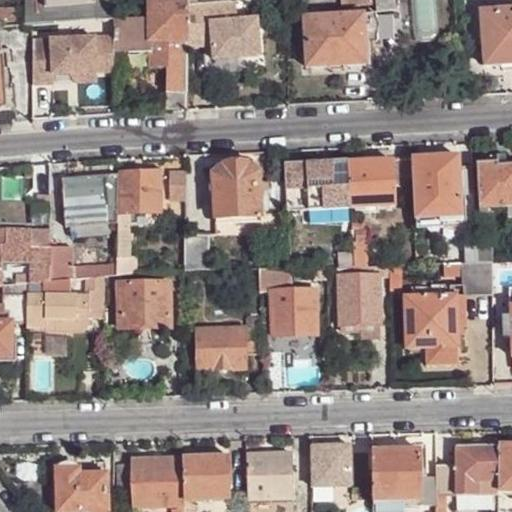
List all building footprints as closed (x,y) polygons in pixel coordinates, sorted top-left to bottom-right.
[(111,0),(23,0),(24,26),(112,18),(111,0)] [(238,19),(236,1),(248,0),(149,0),(150,19),(150,40),(187,41),(187,38),(212,35),(213,45),(214,58),(245,56),(261,55),(258,18),(238,19)] [(394,0),(374,0),(375,3),(375,12),(395,11),(394,0)] [(435,0),(413,0),(416,38),(439,36),(435,0)] [(0,28),(10,27),(9,7),(0,8),(0,28)] [(511,10),(479,14),(484,69),(511,66),(511,10)] [(375,13),(362,14),(364,42),(376,41),(375,13)] [(332,16),(318,17),(302,18),(306,68),(366,64),(364,42),(362,14),(332,16)] [(150,19),(113,19),(113,37),(113,52),(113,53),(150,53),(150,40),(150,19)] [(212,35),(187,38),(187,41),(186,47),(213,45),(212,35)] [(97,74),(112,73),(113,53),(113,52),(113,37),(36,42),(34,70),(34,86),(54,85),(54,76),(70,75),(71,75),(71,70),(95,69),(95,74),(97,74)] [(186,47),(187,41),(150,40),(150,53),(150,68),(167,67),(167,93),(168,112),(186,111),(186,47)] [(245,56),(214,58),(215,75),(246,72),(245,56)] [(71,75),(70,75),(75,84),(97,83),(97,74),(95,74),(95,69),(71,70),(71,75)] [(458,158),(413,160),(416,220),(461,218),(460,196),(457,159),(458,158)] [(460,196),(474,195),(472,158),(457,159),(460,196)] [(349,201),(349,209),(394,207),(393,187),(392,161),(348,164),(349,201)] [(308,202),(349,201),(348,164),(285,167),(286,183),(287,210),(287,213),(308,212),(308,202)] [(507,207),(511,207),(511,166),(496,167),(496,164),(477,165),(479,208),(507,207)] [(258,168),(214,170),(215,220),(260,218),(259,210),(258,184),(258,168)] [(170,201),(186,201),(186,173),(170,173),(170,201)] [(118,177),(117,215),(129,215),(159,213),(160,174),(118,175),(118,177)] [(110,225),(116,224),(117,215),(118,177),(85,179),(85,183),(62,186),(64,228),(69,227),(110,225)] [(265,210),(287,210),(286,183),(264,184),(265,210)] [(308,212),(349,209),(349,201),(308,202),(308,212)] [(116,276),(138,274),(138,257),(131,257),(129,215),(117,215),(116,224),(116,261),(116,276)] [(416,220),(413,221),(414,231),(461,228),(461,218),(416,220)] [(111,236),(110,225),(69,227),(70,239),(111,236)] [(32,284),(51,282),(50,245),(33,245),(31,245),(32,230),(6,231),(7,245),(0,244),(0,268),(2,268),(3,265),(32,265),(32,270),(33,270),(32,284)] [(185,272),(208,271),(209,238),(185,238),(185,270),(185,272)] [(353,269),(361,268),(359,244),(352,244),(353,269)] [(105,277),(116,276),(116,261),(72,264),(71,245),(50,245),(51,282),(70,280),(79,279),(90,278),(105,277)] [(464,246),(465,265),(462,265),(463,298),(492,297),(492,263),(477,264),(476,246),(464,246)] [(492,263),(494,263),(493,246),(476,246),(477,264),(492,263)] [(399,293),(399,267),(389,268),(390,294),(399,293)] [(379,276),(378,268),(361,268),(353,269),(338,270),(338,278),(379,276)] [(277,283),(277,271),(258,270),(259,285),(276,286),(277,283)] [(290,285),(292,271),(277,271),(277,283),(290,285)] [(379,276),(338,278),(341,327),(380,326),(379,276)] [(105,288),(105,277),(90,278),(91,288),(105,288)] [(80,288),(79,279),(70,280),(70,289),(80,288)] [(70,289),(70,280),(51,282),(50,296),(69,296),(70,289)] [(29,297),(30,284),(5,286),(4,310),(4,322),(13,323),(13,324),(28,324),(29,297)] [(171,284),(121,284),(120,329),(170,329),(171,284)] [(105,319),(105,288),(91,288),(90,296),(90,319),(105,319)] [(316,293),(271,294),(272,338),(317,338),(316,293)] [(50,296),(29,297),(28,324),(28,330),(46,330),(47,322),(69,320),(69,296),(50,296)] [(47,322),(46,330),(46,335),(83,334),(90,328),(90,319),(90,296),(69,296),(69,320),(47,322)] [(456,337),(455,298),(405,299),(407,349),(426,349),(456,348),(456,337)] [(463,298),(455,298),(456,337),(464,338),(463,298)] [(0,357),(11,358),(13,324),(13,323),(4,322),(0,322),(0,357)] [(381,341),(380,326),(341,327),(341,333),(358,333),(359,341),(381,341)] [(247,356),(247,330),(197,332),(198,373),(247,371),(247,356)] [(261,356),(260,330),(247,330),(247,356),(261,356)] [(456,367),(456,348),(426,349),(426,368),(456,367)] [(500,482),(499,492),(511,491),(511,445),(499,446),(500,482)] [(351,446),(310,448),(311,489),(352,488),(351,446)] [(474,482),(500,482),(499,446),(457,447),(456,466),(456,496),(470,497),(474,496),(474,482)] [(373,451),(374,501),(420,500),(421,500),(421,479),(420,456),(421,452),(414,452),(373,451)] [(248,457),(249,499),(294,498),(292,456),(248,457)] [(182,459),(184,501),(192,502),(230,501),(228,458),(182,459)] [(132,509),(184,508),(183,501),(184,501),(182,459),(132,460),(132,465),(132,495),(132,509)] [(118,495),(132,495),(132,465),(117,466),(118,495)] [(436,479),(436,497),(446,497),(456,496),(456,466),(436,466),(436,479)] [(108,511),(106,475),(79,477),(79,470),(56,470),(58,511),(108,511)] [(419,506),(436,507),(436,497),(436,479),(421,479),(421,500),(420,500),(419,506)] [(469,511),(498,511),(499,492),(500,482),(474,482),(474,496),(470,497),(469,511)] [(511,511),(511,491),(499,492),(498,511),(511,511)] [(436,507),(436,511),(445,511),(446,497),(436,497),(436,507)] [(184,508),(183,511),(192,511),(192,502),(184,501),(183,501),(184,508)]
